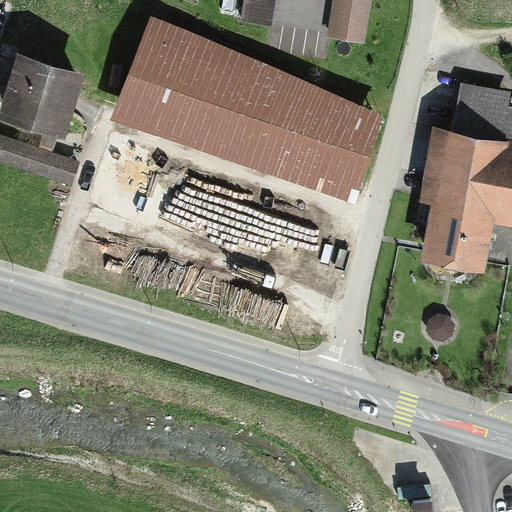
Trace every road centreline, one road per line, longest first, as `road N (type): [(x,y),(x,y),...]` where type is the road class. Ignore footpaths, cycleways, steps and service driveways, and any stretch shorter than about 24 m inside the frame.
road 1 (residential): [(332,385),(424,0)]
road 2 (secondary): [(332,385),(0,285)]
road 3 (secondary): [(511,440),(332,385)]
road 4 (residential): [(139,511),(0,478)]
